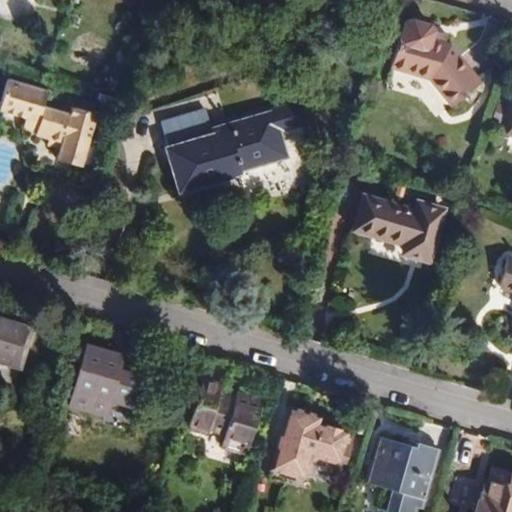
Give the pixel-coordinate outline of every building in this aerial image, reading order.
[(472,78),(442,45),(437,44),(440,34),(426,30),(422,23),(403,18),(396,22),(383,65),(429,78),(447,100),(472,78)] [(57,151),(54,162),(78,170),(93,117),(69,109),(67,116),(40,108),(44,93),(6,82),(0,101),(0,112),(23,120),(20,131),(33,135),(33,137),(47,141),(44,147),(57,151)] [(232,132),(167,150),(179,193),(246,174),(245,169),(292,156),(285,130),(308,124),(302,103),(277,110),(278,113),(230,126),(232,132)] [(12,199),(0,195),(0,225),(3,227),(12,199)] [(414,213),(376,202),(367,231),(405,243),(402,252),(426,259),(441,211),(417,203),(414,213)] [(511,258),(509,257),(499,287),(511,291),(511,258)] [(28,330),(0,321),(0,359),(18,365),(28,330)] [(119,402),(127,372),(115,369),(119,356),(83,345),(70,391),(105,402),(106,399),(119,402)] [(137,375),(127,372),(119,402),(128,405),(137,375)] [(221,386),(202,381),(189,426),(208,432),(209,427),(226,432),(222,447),(246,455),(262,402),(237,395),(235,399),(219,393),(221,386)] [(321,432),(283,421),(265,480),(295,489),(304,460),(338,470),(346,441),(342,440),(342,437),(322,431),(321,432)] [(369,485),(376,487),(389,491),(383,511),(386,511),(410,511),(412,507),(419,509),(436,450),(414,444),(412,448),(377,438),(370,461),(376,463),(369,485)] [(511,511),(511,476),(492,470),(485,494),(479,491),(473,511),(511,511)] [(389,491),(376,487),(371,507),(383,511),(389,491)]
